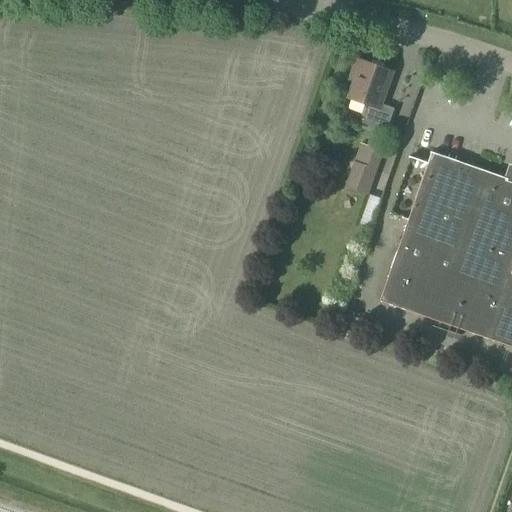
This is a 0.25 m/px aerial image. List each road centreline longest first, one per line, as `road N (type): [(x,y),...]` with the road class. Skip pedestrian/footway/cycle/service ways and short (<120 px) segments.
road 1 (residential): [(511,64),(343,14),(207,0)]
road 2 (track): [(0,446),(180,511)]
